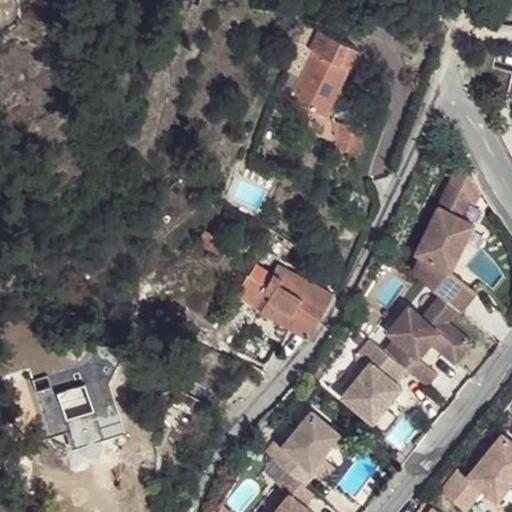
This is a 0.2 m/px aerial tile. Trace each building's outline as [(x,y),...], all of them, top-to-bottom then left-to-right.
[(312,47),(348,64),(354,48),(320,32),(312,47)] [(290,95),(325,113),(332,97),(348,64),(312,47),(298,76),(290,72),(284,83),(293,88),(290,95)] [(365,125),(332,117),(332,146),(360,152),(365,125)] [(456,307),(459,309),(476,290),(449,268),(482,227),(471,219),(482,205),(476,200),(480,195),(467,184),(419,243),(423,247),(412,261),(415,273),(439,293),(456,307)] [(205,225),(194,236),(245,262),(251,249),(205,225)] [(341,228),(336,243),(348,247),(353,232),(341,228)] [(292,325),(310,333),(332,290),(279,261),(264,289),(256,304),(265,310),(259,320),(243,353),(267,364),(279,344),(281,347),(292,325)] [(237,295),(256,304),(264,289),(245,279),(237,295)] [(447,319),(456,307),(439,293),(421,314),(408,303),(386,330),(394,336),(384,348),(406,366),(407,367),(417,355),(436,333),(446,341),(440,349),(455,360),(472,339),(447,319)] [(384,348),(370,336),(358,350),(369,358),(340,393),(371,419),(401,383),(396,378),(406,366),(384,348)] [(44,393),(57,430),(70,424),(73,434),(81,440),(110,429),(108,424),(117,422),(125,409),(115,405),(109,383),(117,381),(128,363),(116,358),(123,345),(105,343),(94,360),(54,374),(58,387),(44,393)] [(128,363),(135,348),(123,345),(116,358),(128,363)] [(417,355),(407,367),(427,383),(437,371),(417,355)] [(109,383),(115,405),(125,409),(117,381),(109,383)] [(312,408),(272,456),(288,470),(301,480),(311,468),(341,431),(312,408)] [(79,450),(134,432),(125,409),(117,422),(110,429),(81,440),(73,434),(79,450)] [(57,430),(55,436),(73,434),(70,424),(57,430)] [(456,466),(438,488),(463,508),(481,486),(494,497),(511,474),(511,438),(500,429),(464,473),(456,466)] [(311,468),(301,480),(305,484),(315,472),(311,468)] [(301,480),(288,470),(279,481),(290,490),(272,511),(316,511),(306,504),(316,492),(305,484),(301,480)] [(441,511),(430,503),(423,511),(441,511)]
